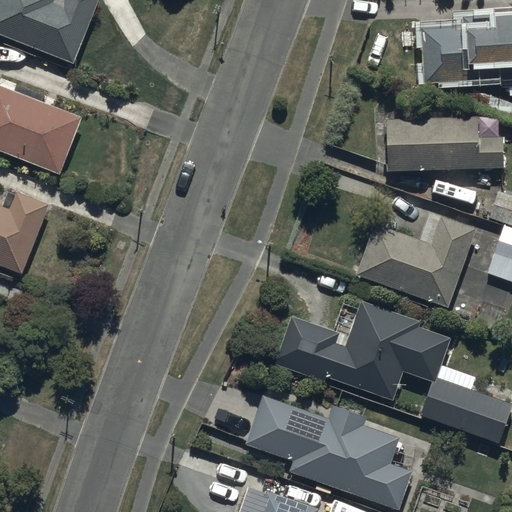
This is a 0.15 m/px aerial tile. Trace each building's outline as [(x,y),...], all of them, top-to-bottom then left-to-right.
[(0,0),(0,44),(74,72),(100,0),(0,0)] [(511,27),(496,27),(496,24),(461,25),(461,33),(420,35),(424,88),(500,86),(500,90),(510,90),(511,100),(511,27)] [(0,158),(59,180),(81,125),(0,94),(0,158)] [(477,124),(384,127),(386,180),(503,176),(502,144),(478,145),(477,124)] [(50,213),(16,199),(9,217),(0,213),(0,271),(23,280),(50,213)] [(511,203),(499,199),(491,223),(511,230),(511,203)] [(478,234),(440,220),(430,250),(375,232),(356,282),(449,314),(478,234)] [(511,232),(503,229),(487,277),(511,285),(511,232)] [(361,308),(349,343),(289,323),(274,370),(325,387),(326,382),(391,407),(401,379),(429,387),(418,422),(499,447),(511,410),(436,387),(448,345),(419,337),(422,328),(361,308)] [(364,431),(366,424),(332,411),(328,425),(264,401),(245,448),(292,466),(288,475),(383,511),(399,511),(413,477),(390,470),(399,445),(364,431)] [(310,511),(248,492),(241,511),(310,511)]
